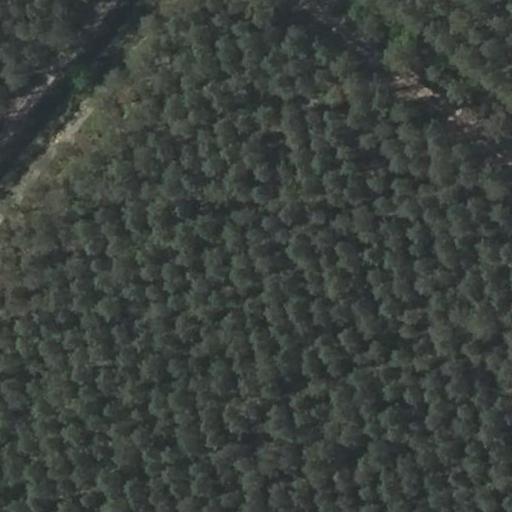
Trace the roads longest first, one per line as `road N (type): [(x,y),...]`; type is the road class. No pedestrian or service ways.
road 1 (track): [(511,139),(335,0)]
road 2 (track): [(126,0),(0,170)]
